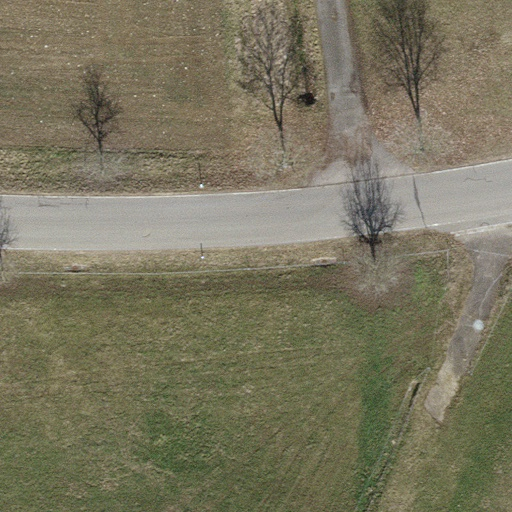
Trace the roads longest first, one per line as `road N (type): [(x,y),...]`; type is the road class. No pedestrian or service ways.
road 1 (tertiary): [(0,228),(369,212),(511,193)]
road 2 (track): [(369,212),(340,0)]
road 3 (track): [(511,227),(437,412)]
